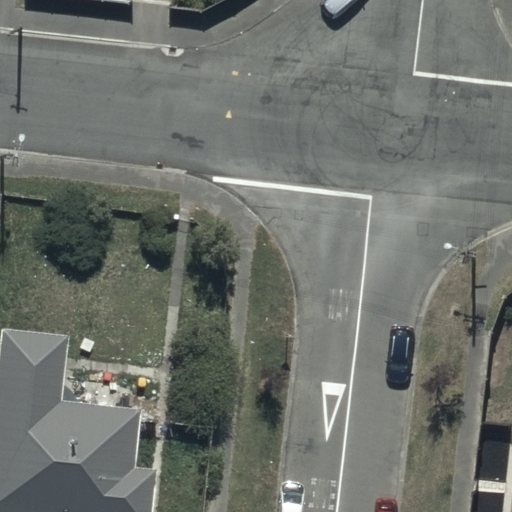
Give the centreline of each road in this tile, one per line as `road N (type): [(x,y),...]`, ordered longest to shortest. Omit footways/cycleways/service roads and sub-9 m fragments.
road 1 (residential): [(389,128),(0,86)]
road 2 (residential): [(389,128),(340,511)]
road 3 (residential): [(421,0),(389,128)]
road 4 (residential): [(511,142),(389,128)]
